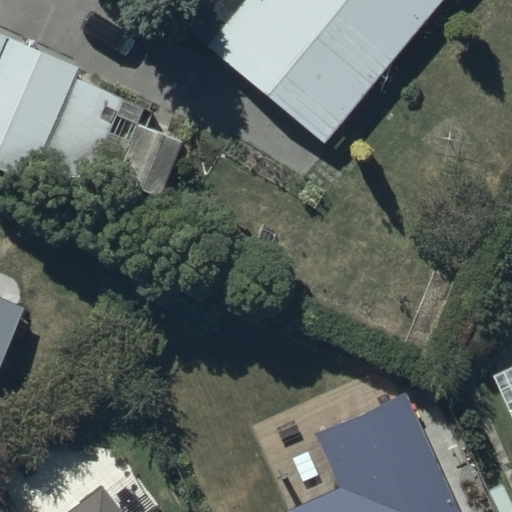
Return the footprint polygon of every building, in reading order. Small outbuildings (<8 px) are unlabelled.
[(446,0),(250,0),(208,52),(326,148),(446,0)] [(125,95),(0,37),(0,182),(69,214),(125,95)] [(184,142),(138,122),(113,179),(160,199),(184,142)] [(0,368),(24,311),(0,300),(0,368)] [(459,511),(406,394),(315,435),(341,492),(295,511),(459,511)] [(120,511),(103,489),(74,511),(120,511)]
